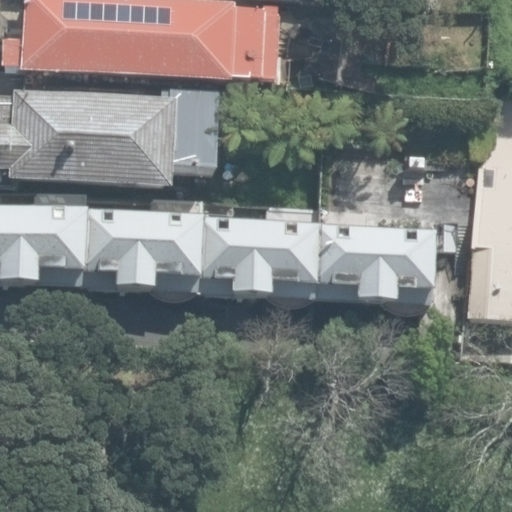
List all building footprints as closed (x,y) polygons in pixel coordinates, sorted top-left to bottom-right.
[(275,6),(185,0),(19,0),(17,36),(0,34),(0,67),(270,85),(275,6)] [(211,102),(0,86),(0,186),(166,199),(168,173),(205,176),(211,102)] [(84,213),(0,207),(0,282),(81,287),(84,213)] [(196,219),(84,213),(81,287),(194,294),(196,219)] [(310,224),(196,219),(194,294),(307,302),(310,224)] [(426,228),(310,224),(307,302),(422,303),(426,228)]
